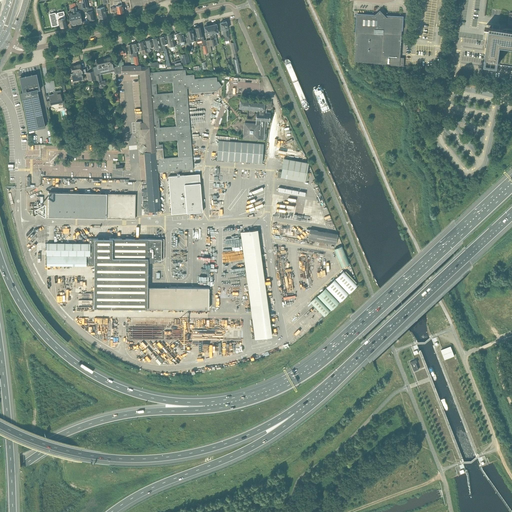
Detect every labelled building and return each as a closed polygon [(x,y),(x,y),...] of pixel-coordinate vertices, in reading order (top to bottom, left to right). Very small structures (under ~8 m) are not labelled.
[(126,1),(126,0),(108,0),(111,11),(116,10),(117,14),(124,13),(121,2),(123,1),(126,1)] [(86,16),(87,16),(88,20),(90,20),(91,21),(92,20),(92,19),(94,19),(94,16),(94,15),(93,15),(92,8),(88,9),(88,5),(84,6),(86,12),(85,12),(86,16)] [(76,7),(73,8),(77,23),(82,22),(80,11),(77,11),(76,7)] [(99,18),(106,17),(104,7),(97,9),(99,18)] [(77,23),(73,8),(71,8),(72,12),(69,13),(71,25),(77,23)] [(55,13),(50,14),(52,26),(51,26),(51,27),(58,25),(59,25),(60,27),(60,28),(67,26),(67,25),(65,18),(64,12),(57,13),(56,14),(55,13)] [(402,17),(383,16),(380,12),(377,15),(357,14),(355,61),(404,66),(404,57),(400,57),(402,17)] [(226,21),(225,21),(223,21),(223,22),(220,23),(222,30),(223,30),(225,41),(229,40),(228,36),(229,36),(228,29),(228,28),(226,21)] [(215,23),(213,23),(213,24),(210,25),(214,42),(217,41),(216,38),(215,32),(218,32),(216,23),(215,24),(215,23)] [(210,25),(208,25),(207,25),(205,25),(205,26),(204,26),(206,34),(209,34),(211,40),(212,46),(215,46),(214,42),(210,25)] [(195,27),(197,37),(196,37),(197,42),(204,40),(201,26),(195,27)] [(487,41),(484,62),(498,64),(511,66),(511,28),(507,27),(506,27),(505,27),(504,28),(503,28),(502,28),(500,29),(489,27),(487,41)] [(188,36),(186,37),(189,51),(193,50),(191,41),(196,40),(195,34),(193,35),(192,30),(191,28),(189,29),(189,30),(186,31),(188,36)] [(182,32),(181,31),(179,31),(179,32),(176,33),(177,39),(178,44),(181,44),(181,45),(185,45),(184,41),(182,31),(182,32)] [(177,44),(175,45),(172,34),(170,34),(169,33),(167,34),(167,35),(171,51),(178,49),(177,44)] [(161,36),(159,37),(160,38),(163,53),(167,66),(170,66),(166,52),(164,44),(167,43),(166,38),(166,39),(165,35),(164,36),(164,35),(162,35),(162,36),(161,36)] [(162,51),(161,46),(160,46),(158,37),(155,38),(154,37),(153,37),(152,39),(154,50),(158,49),(158,52),(162,51)] [(141,55),(147,54),(144,41),(142,41),(141,40),(139,41),(139,42),(138,42),(141,55)] [(181,54),(183,64),(190,63),(187,52),(181,54)] [(100,71),(113,68),(111,57),(96,60),(96,59),(92,60),(99,88),(104,87),(103,81),(102,81),(100,74),(101,74),(100,71)] [(80,64),(70,66),(72,72),(71,72),(72,79),(73,81),(78,80),(83,79),(82,74),(86,73),(85,69),(82,69),(83,70),(82,70),(80,64)] [(87,72),(89,80),(95,79),(93,71),(87,72)] [(37,73),(19,77),(23,92),(21,92),(29,130),(45,127),(37,90),(40,90),(37,73)] [(46,101),(47,106),(46,107),(51,106),(51,104),(54,103),(54,102),(57,101),(58,103),(62,102),(60,91),(56,92),(56,94),(49,95),(50,101),(46,101)] [(243,138),(265,140),(266,121),(271,121),(272,101),(240,99),(239,109),(257,110),(256,123),(244,122),(243,138)] [(262,162),(263,143),(218,140),(216,159),(262,162)] [(284,158),(280,177),(306,182),(309,163),(284,158)] [(184,175),(169,176),(172,214),(187,213),(187,212),(189,212),(201,211),(199,175),(184,176),(184,175)] [(55,192),(54,216),(135,218),(135,194),(55,192)] [(240,231),(255,338),(272,336),(258,228),(240,231)] [(278,235),(287,237),(289,231),(280,229),(278,235)] [(338,234),(310,229),(308,240),(336,245),(338,234)] [(47,243),(47,255),(86,255),(86,266),(94,266),(94,308),(209,309),(209,307),(209,287),(190,287),(184,287),(175,287),(170,287),(169,287),(169,292),(147,291),(147,287),(148,262),(154,262),(154,259),(164,259),(164,239),(89,238),(89,243),(47,243)] [(342,246),(334,249),(342,267),(349,264),(342,246)] [(349,293),(357,286),(343,271),(335,278),(349,293)] [(326,287),(340,302),(348,294),(334,279),(326,287)] [(317,295),(331,310),(339,303),(325,288),(317,295)] [(310,302),(324,317),(330,311),(316,296),(310,302)] [(102,342),(105,336),(96,332),(93,337),(102,342)] [(445,359),(454,356),(451,346),(441,350),(445,359)] [(134,354),(138,357),(142,354),(146,358),(148,356),(151,359),(153,357),(149,353),(147,355),(143,351),(141,353),(138,350),(134,354)] [(185,363),(189,361),(183,353),(180,355),(185,363)] [(416,362),(417,362),(416,359),(410,362),(411,364),(414,371),(419,369),(416,362)]
